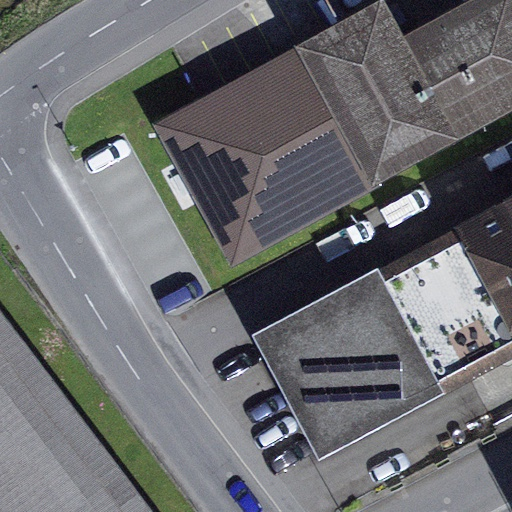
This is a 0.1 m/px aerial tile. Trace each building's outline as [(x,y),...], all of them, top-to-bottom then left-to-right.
[(511,116),(511,0),(475,0),(404,39),(461,145),(511,116)] [(404,39),(382,5),(153,129),(233,270),(461,145),(404,39)] [(511,202),(456,232),(511,340),(511,202)] [(511,340),(456,232),(253,338),(323,457),(511,365),(511,340)] [(142,511),(0,326),(0,511),(142,511)]
